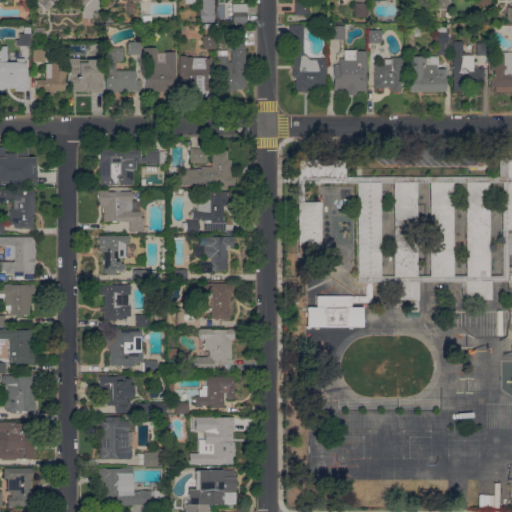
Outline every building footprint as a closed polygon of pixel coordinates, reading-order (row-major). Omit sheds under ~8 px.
[(89,0),(83,7),(76,0),(56,0),(46,10),(36,1),(34,0),(89,0)] [(214,0),(214,21),(199,21),(199,8),(201,8),(201,0),(214,0)] [(448,0),(448,9),(435,9),(434,0),(448,0)] [(227,2),(216,1),(215,18),(226,19),(227,2)] [(309,1),(309,14),(294,14),(294,1),(309,1)] [(232,3),(246,3),(246,22),(232,22),(232,3)] [(367,16),(354,16),(354,3),(367,3),(367,16)] [(151,15),(151,22),(141,23),(141,15),(151,15)] [(16,45),(16,39),(19,39),(19,33),(24,33),(24,27),(20,27),(20,24),(30,24),(30,45),(16,45)] [(303,53),(305,53),(309,58),(325,58),(325,91),(294,91),(294,77),(292,77),(292,68),(293,68),(293,43),(288,43),(289,24),(303,24),(303,53)] [(328,39),(328,25),(344,25),(344,39),(328,39)] [(45,27),(44,35),(33,35),(33,27),(45,27)] [(244,85),(244,88),(236,88),(236,90),(232,90),(230,92),(225,92),(224,90),(217,90),(217,69),(216,69),(216,55),(231,55),(231,42),(241,42),(241,39),(231,39),(231,27),(244,27),(244,85)] [(436,54),(436,31),(437,31),(437,27),(446,27),(446,31),(447,31),(447,43),(452,43),(452,54),(436,54)] [(381,42),(368,42),(368,29),(381,29),(381,42)] [(202,35),(214,35),(214,48),(203,49),(202,35)] [(453,83),(453,41),(462,41),(462,56),(472,56),(472,68),(483,68),(483,83),(453,83)] [(140,42),(140,54),(129,54),(129,42),(140,42)] [(476,43),(488,43),(488,55),(476,55),(476,43)] [(105,91),(105,77),(106,77),(105,51),(111,51),(111,47),(123,47),(123,61),(116,61),(116,70),(135,70),(135,79),(140,79),(140,91),(105,91)] [(175,91),(152,91),(152,89),(144,89),(144,72),(143,72),(143,47),(156,47),(156,53),(165,53),(165,51),(175,51),(175,91)] [(32,49),(45,49),(45,61),(32,61),(32,49)] [(365,91),(357,91),(357,94),(349,94),(349,91),(343,91),(343,89),(332,89),(333,65),(338,65),(338,58),(343,58),(344,49),(357,50),(366,50),(365,91)] [(511,92),(494,92),(494,86),(490,86),(490,77),(493,77),(493,69),(491,69),(491,61),(499,61),(499,57),(498,57),(498,54),(503,54),(503,51),(511,51),(511,92)] [(201,98),(201,94),(200,94),(200,91),(195,91),(195,92),(179,93),(179,55),(185,55),(185,56),(193,56),(193,57),(212,57),(212,61),(210,61),(210,65),(212,65),(212,98),(201,98)] [(5,87),(5,92),(0,92),(0,56),(6,56),(6,66),(17,66),(17,74),(21,74),(22,73),(25,73),(25,74),(26,74),(26,80),(23,80),(23,85),(16,85),(16,87),(5,87)] [(407,56),(437,56),(437,64),(436,64),(436,66),(450,66),(450,76),(446,76),(446,90),(444,90),(443,92),(439,91),(437,90),(437,92),(418,91),(417,90),(416,91),(409,91),(409,77),(407,77),(407,56)] [(373,64),(384,64),(384,59),(390,59),(390,57),(401,57),(401,69),(400,69),(400,91),(389,91),(389,87),(382,87),(382,88),(377,88),(377,87),(373,87),(373,64)] [(79,58),(79,59),(93,59),(93,69),(96,69),(96,79),(92,79),(92,81),(95,81),(95,79),(102,79),(102,92),(92,93),(92,90),(90,90),(89,91),(86,91),(86,90),(70,90),(70,77),(76,77),(76,69),(69,69),(69,58),(79,58)] [(45,79),(45,63),(51,63),(51,60),(63,61),(63,69),(66,69),(66,84),(64,84),(64,90),(55,90),(55,92),(49,92),(49,91),(41,91),(42,90),(39,90),(39,88),(36,88),(36,79),(45,79)] [(190,148),(202,148),(202,162),(190,162),(190,148)] [(99,157),(98,157),(98,154),(99,154),(99,150),(140,150),(140,158),(145,158),(145,150),(159,150),(159,151),(164,151),(164,158),(163,158),(163,163),(161,163),(161,165),(159,165),(159,163),(145,163),(145,162),(136,162),(136,169),(132,169),(132,185),(99,185),(99,157)] [(212,166),(212,150),(226,150),(226,159),(231,159),(231,175),(233,175),(233,185),(181,184),(181,169),(201,169),(201,166),(212,166)] [(0,157),(2,157),(2,153),(14,153),(14,157),(36,157),(36,182),(0,182),(0,157)] [(489,183),(489,181),(465,181),(466,183),(452,183),(452,181),(429,181),(429,183),(416,183),(416,181),(393,182),(393,183),(379,183),(379,182),(357,182),(357,183),(345,183),(345,176),(499,176),(499,156),(507,156),(507,159),(507,177),(511,177),(511,181),(502,181),(502,183),(489,183)] [(345,183),(298,183),(297,159),(345,159),(345,164),(347,164),(347,169),(345,169),(345,176),(345,183)] [(416,276),(393,276),(393,275),(393,183),(393,182),(416,181),(416,183),(416,275),(416,276)] [(453,276),(429,276),(429,275),(429,183),(429,181),(452,181),(452,183),(453,275),(453,276)] [(489,276),(466,276),(466,275),(466,183),(465,181),(489,181),(489,183),(489,275),(489,276)] [(502,181),(511,181),(511,254),(508,254),(502,254),(502,183),(502,181)] [(357,182),(379,182),(379,183),(380,275),(380,276),(357,276),(357,183),(357,182)] [(0,188),(34,188),(34,198),(35,198),(34,215),(33,215),(33,228),(16,228),(17,227),(14,227),(14,224),(11,224),(11,212),(17,212),(17,203),(0,202),(0,188)] [(140,217),(143,217),(143,231),(129,231),(129,221),(117,220),(116,221),(113,221),(112,220),(107,220),(107,221),(103,221),(103,206),(99,206),(99,200),(98,200),(98,189),(108,189),(108,191),(116,191),(132,191),(132,193),(134,193),(134,198),(132,198),(132,200),(140,200),(140,217)] [(222,222),(210,222),(210,220),(201,220),(201,218),(192,218),(192,201),(197,201),(197,197),(206,197),(206,191),(233,190),(233,200),(232,200),(232,202),(226,202),(228,203),(226,206),(223,207),(222,206),(222,216),(224,216),(224,219),(222,220),(222,222)] [(321,202),(321,257),(298,257),(298,202),(304,202),(321,202)] [(198,220),(198,231),(186,231),(186,220),(198,220)] [(129,235),(129,243),(127,243),(127,256),(125,256),(125,257),(120,257),(120,263),(124,263),(124,271),(119,271),(119,272),(116,272),(116,274),(109,274),(109,273),(103,273),(103,251),(97,251),(97,246),(99,246),(99,235),(129,235)] [(8,274),(8,271),(6,271),(6,270),(0,270),(0,261),(14,261),(14,258),(5,258),(5,245),(0,245),(0,236),(35,236),(35,255),(34,255),(34,273),(32,273),(32,279),(23,279),(23,273),(23,272),(22,272),(22,279),(14,279),(14,274),(8,274)] [(227,262),(226,262),(226,269),(212,269),(212,272),(199,272),(199,261),(210,261),(210,257),(191,257),(191,246),(188,246),(188,236),(225,236),(234,236),(234,246),(230,246),(229,248),(227,249),(227,262)] [(502,275),(502,254),(508,254),(508,281),(491,281),(491,280),(465,280),(465,287),(461,287),(461,282),(418,282),(418,280),(393,280),(393,282),(357,282),(357,276),(380,276),(380,275),(393,275),(393,276),(416,276),(416,275),(429,275),(429,276),(453,276),(453,275),(466,275),(466,276),(489,276),(489,275),(502,275)] [(133,269),(147,269),(147,270),(156,270),(155,274),(163,274),(163,280),(133,280),(133,269)] [(187,280),(168,280),(168,272),(173,272),(173,269),(187,269),(187,280)] [(418,301),(406,301),(406,299),(393,299),(393,282),(393,280),(418,280),(418,282),(418,301)] [(491,299),(465,299),(465,287),(465,280),(491,280),(491,281),(491,299)] [(203,283),(233,283),(233,292),(231,292),(231,296),(229,296),(229,308),(230,308),(230,316),(225,316),(225,318),(219,318),(219,320),(214,320),(214,318),(211,318),(211,308),(206,308),(206,295),(211,295),(211,292),(207,292),(207,290),(206,290),(206,287),(203,287),(203,283)] [(0,284),(34,284),(34,293),(31,293),(31,306),(29,306),(29,315),(23,315),(23,314),(22,314),(20,316),(17,316),(16,314),(16,316),(12,316),(12,315),(10,315),(10,309),(5,309),(5,297),(0,297),(0,284)] [(130,294),(128,294),(128,304),(130,304),(130,315),(126,315),(126,318),(115,318),(115,320),(103,320),(103,311),(101,311),(101,306),(104,306),(104,294),(99,294),(99,284),(130,284),(130,293),(130,294)] [(198,307),(198,327),(186,326),(186,324),(176,324),(176,307),(198,307)] [(149,314),(149,326),(135,326),(136,314),(149,314)] [(198,328),(209,328),(209,329),(228,329),(228,328),(233,328),(233,339),(230,339),(230,359),(233,359),(233,370),(219,370),(219,365),(212,365),(212,371),(192,371),(192,356),(203,356),(203,349),(197,349),(197,339),(198,339),(198,328)] [(0,329),(31,329),(31,337),(30,337),(30,349),(34,349),(34,364),(30,364),(30,363),(19,363),(19,364),(11,364),(11,358),(9,358),(9,338),(0,338),(0,329)] [(112,329),(141,329),(141,345),(140,345),(140,351),(142,351),(142,362),(135,362),(135,364),(134,364),(134,366),(131,366),(129,367),(123,367),(121,366),(116,366),(116,364),(109,364),(109,347),(107,346),(105,344),(98,344),(98,331),(112,332),(112,329)] [(177,358),(168,358),(168,348),(177,348),(177,358)] [(157,360),(157,372),(143,372),(143,360),(157,360)] [(1,375),(31,376),(31,374),(38,374),(38,380),(34,380),(33,400),(36,400),(35,412),(30,412),(30,411),(25,411),(25,412),(22,412),(21,411),(19,411),(19,412),(15,411),(7,411),(7,409),(5,409),(5,405),(2,405),(3,393),(6,393),(7,385),(4,385),(4,384),(1,384),(1,375)] [(116,405),(107,405),(106,388),(99,388),(99,375),(108,375),(108,376),(116,376),(116,375),(128,375),(128,386),(132,386),(132,397),(129,397),(129,405),(116,405)] [(234,376),(234,397),(226,397),(226,396),(223,397),(223,407),(211,407),(211,405),(195,405),(195,396),(199,396),(199,389),(202,389),(202,385),(207,385),(206,376),(234,376)] [(166,394),(166,381),(174,382),(174,394),(166,394)] [(166,402),(165,415),(147,414),(134,414),(134,403),(135,403),(135,400),(138,400),(138,403),(147,403),(147,402),(166,402)] [(189,413),(175,413),(175,402),(188,402),(189,413)] [(128,420),(128,446),(131,446),(131,450),(132,450),(132,456),(130,456),(130,458),(118,458),(103,458),(103,459),(99,459),(100,421),(104,421),(104,416),(118,416),(118,420),(128,420)] [(198,431),(186,431),(186,417),(198,417),(198,431)] [(216,419),(232,419),(232,442),(234,442),(234,455),(232,455),(232,461),(232,463),(198,463),(198,439),(204,439),(204,432),(206,432),(206,431),(213,431),(213,432),(216,432),(216,419)] [(25,459),(22,459),(21,458),(15,458),(15,459),(1,459),(1,457),(0,457),(0,445),(4,446),(4,433),(0,433),(0,421),(15,422),(35,423),(34,458),(26,458),(25,459)] [(158,454),(158,458),(164,458),(164,465),(144,465),(144,454),(158,454)] [(32,467),(32,478),(30,478),(30,480),(32,481),(32,486),(31,488),(31,495),(35,495),(35,505),(8,505),(8,503),(7,503),(7,495),(11,495),(11,492),(7,492),(7,489),(6,489),(6,478),(4,478),(4,467),(32,467)] [(121,504),(121,502),(119,502),(119,503),(117,503),(117,502),(106,502),(106,494),(104,494),(104,481),(102,481),(102,478),(98,478),(98,468),(105,468),(121,468),(121,467),(132,467),(132,476),(133,476),(133,491),(139,491),(139,490),(150,490),(150,504),(121,504)] [(194,511),(184,511),(184,503),(186,503),(186,489),(193,489),(193,470),(233,470),(233,477),(235,477),(235,490),(234,490),(234,503),(196,504),(194,511)] [(153,499),(153,490),(165,490),(165,498),(153,499)]
